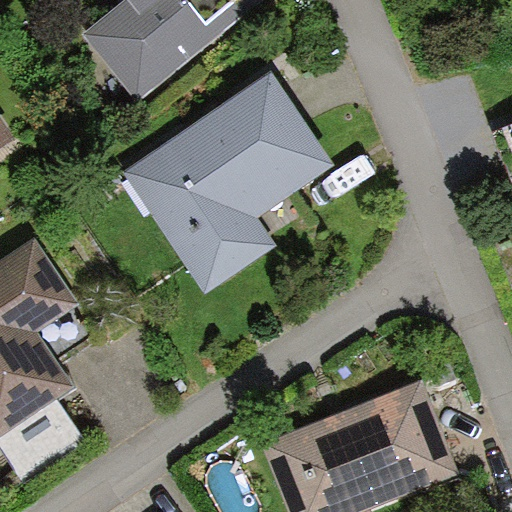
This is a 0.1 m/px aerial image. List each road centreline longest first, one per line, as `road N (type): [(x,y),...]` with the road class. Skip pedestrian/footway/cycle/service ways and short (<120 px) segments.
road 1 (residential): [(452,247),(259,368),(59,511)]
road 2 (residential): [(360,0),(452,247)]
road 3 (residential): [(452,247),(511,395)]
